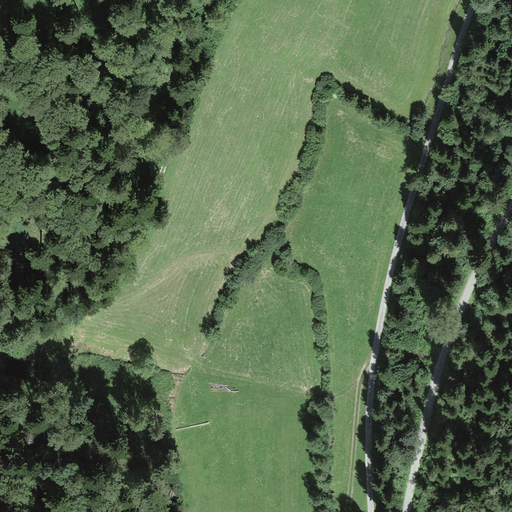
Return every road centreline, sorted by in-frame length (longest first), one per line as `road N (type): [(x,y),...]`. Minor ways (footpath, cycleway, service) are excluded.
road 1 (track): [(236,0),(122,275),(41,346),(38,377),(49,423),(81,511)]
road 2 (track): [(476,0),(388,266),(367,382),(367,511)]
road 3 (track): [(404,511),(449,324),(511,205)]
